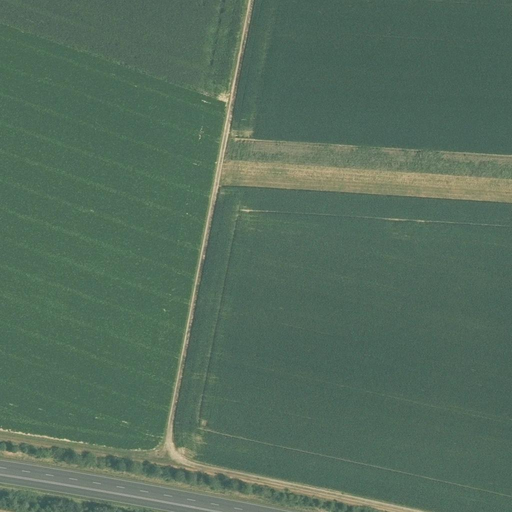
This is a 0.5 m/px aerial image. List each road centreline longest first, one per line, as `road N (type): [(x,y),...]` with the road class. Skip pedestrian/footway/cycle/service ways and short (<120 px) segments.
road 1 (track): [(164,462),(258,0)]
road 2 (track): [(0,438),(164,462),(387,511)]
road 3 (trunk): [(230,511),(0,472)]
